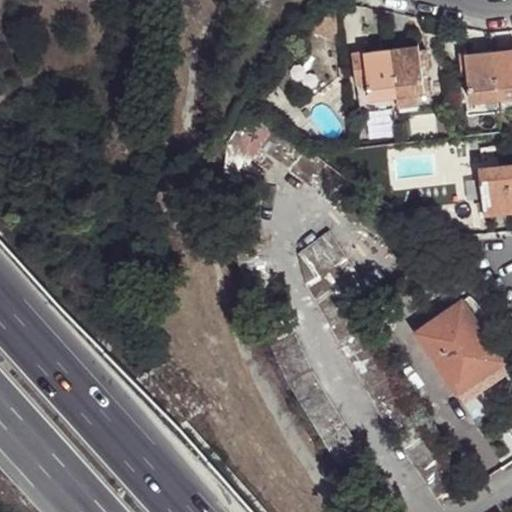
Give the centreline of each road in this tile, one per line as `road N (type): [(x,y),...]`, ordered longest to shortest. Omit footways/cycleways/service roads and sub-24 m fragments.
road 1 (motorway): [(180,511),(0,311)]
road 2 (motorway): [(0,416),(86,511)]
